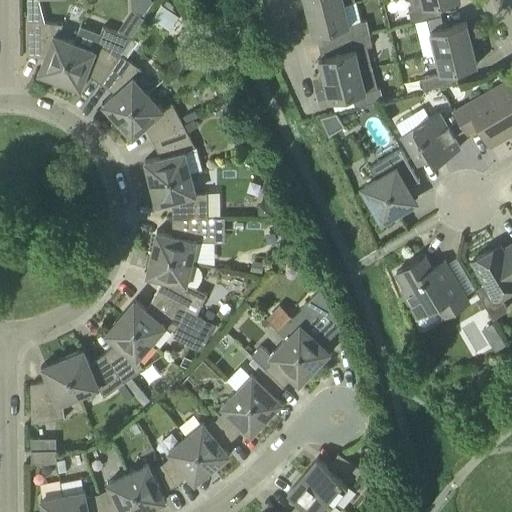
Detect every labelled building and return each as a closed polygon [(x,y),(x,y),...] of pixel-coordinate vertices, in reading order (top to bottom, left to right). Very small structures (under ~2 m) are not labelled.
[(131,0),(132,9),(142,16),(153,1),(152,0),(131,0)] [(304,0),(308,12),(344,3),(354,1),(354,0),(304,0)] [(409,0),(412,9),(408,10),(411,22),(427,18),(427,19),(441,15),(438,3),(452,0),(409,0)] [(160,3),(153,18),(172,27),(180,12),(160,3)] [(352,37),(369,33),(365,19),(349,23),(344,3),(308,12),(313,34),(335,28),(338,40),(352,37)] [(435,52),(472,43),(466,22),(444,27),(441,15),(427,19),(435,52)] [(62,24),(56,23),(27,19),(27,54),(40,56),(40,53),(46,53),(39,71),(38,70),(38,71),(60,80),(74,42),(58,36),(62,24)] [(74,42),(60,80),(82,88),(82,87),(81,87),(87,69),(92,73),(91,75),(101,82),(120,54),(131,38),(103,26),(94,49),(74,42)] [(369,33),(352,37),(338,40),(341,52),(319,58),(324,79),(361,70),(355,49),(372,45),(369,33)] [(131,38),(120,54),(125,57),(136,41),(131,38)] [(457,82),(454,70),(477,65),(472,43),(435,52),(440,73),(421,78),(424,90),(457,82)] [(118,120),(148,93),(134,77),(140,67),(125,57),(120,54),(101,82),(111,89),(113,87),(118,90),(104,102),(103,101),(102,102),(118,120)] [(146,65),(137,73),(150,89),(159,81),(146,65)] [(361,70),(324,79),(329,101),(352,95),(355,107),(383,100),(380,88),(366,91),(361,70)] [(482,95),(453,111),(466,133),(477,126),(489,146),(503,138),(502,136),(511,130),(511,83),(485,100),(482,95)] [(147,130),(153,141),(184,125),(172,103),(162,109),(148,93),(118,120),(133,137),(134,137),(133,136),(147,123),(150,129),(147,130)] [(198,117),(195,110),(182,116),(186,123),(198,117)] [(439,111),(413,127),(400,135),(418,164),(431,157),(434,162),(460,147),(439,111)] [(345,126),(336,112),(320,116),(329,135),(345,126)] [(456,120),(453,114),(446,118),(450,124),(456,120)] [(193,120),(184,125),(187,132),(197,127),(193,120)] [(145,159),(151,182),(190,172),(185,151),(195,146),(187,132),(184,125),(153,141),(159,152),(161,151),(164,156),(147,160),(146,159),(145,159)] [(397,169),(409,162),(401,148),(369,167),(376,180),(364,186),(383,218),(414,199),(407,188),(408,187),(408,186),(407,187),(397,169)] [(196,193),(190,172),(151,182),(157,205),(158,205),(158,203),(175,199),(175,205),(172,205),(172,217),(207,217),(207,193),(196,193)] [(269,213),(269,203),(258,203),(258,213),(269,213)] [(215,217),(207,217),(172,217),(173,229),(176,229),(176,235),(158,231),(158,230),(157,230),(152,253),(191,262),(196,241),(216,241),(215,217)] [(473,260),(485,281),(475,287),(492,317),(505,309),(506,306),(499,295),(511,287),(511,243),(503,249),(499,244),(473,260)] [(187,283),(191,262),(152,253),(146,276),(148,276),(148,275),(166,279),(163,284),(160,283),(155,294),(196,314),(207,293),(187,283)] [(417,316),(436,305),(443,316),(469,301),(445,259),(433,266),(428,259),(419,258),(396,272),(405,287),(401,289),(417,316)] [(265,263),(254,260),(252,271),(263,273),(265,263)] [(275,329),(285,339),(314,367),(331,350),(330,349),(329,350),(323,345),(340,327),(320,287),(292,316),(279,304),(266,318),(276,328),(275,329)] [(135,298),(120,316),(151,342),(165,326),(174,330),(171,335),(200,350),(214,324),(196,315),(196,314),(155,294),(149,305),(152,306),(149,311),(135,299),(136,299),(135,298)] [(203,318),(211,322),(215,314),(207,310),(203,318)] [(104,354),(124,382),(144,368),(138,358),(151,342),(120,316),(105,334),(106,334),(107,333),(121,345),(116,349),(114,346),(104,354)] [(314,367),(285,339),(275,329),(274,330),(284,340),(270,355),(260,345),(251,354),(265,368),(284,386),(292,377),(298,382),(297,383),(298,384),(314,367)] [(506,345),(499,334),(488,340),(495,351),(506,345)] [(85,348),(63,357),(80,394),(98,387),(105,396),(124,382),(104,354),(94,361),(96,364),(91,367),(84,350),(85,349),(85,348)] [(62,401),(80,394),(63,357),(41,366),(41,367),(43,367),(50,384),(44,385),(43,381),(31,383),(32,422),(65,417),(62,401)] [(252,373),(237,389),(266,417),(283,400),(282,399),(281,400),(275,395),(284,386),(265,368),(257,377),(252,373)] [(123,382),(118,387),(128,399),(133,395),(123,382)] [(226,409),(217,418),(236,436),(244,427),(250,433),(249,433),(250,434),(266,417),(237,389),(221,405),(226,409)] [(136,396),(144,406),(151,400),(143,391),(136,396)] [(203,422),(186,436),(212,467),(230,452),(229,451),(228,452),(223,446),(236,436),(217,418),(207,426),(203,422)] [(173,455),(163,463),(176,485),(189,475),(194,481),(193,482),(193,483),(212,467),(186,436),(169,450),(173,455)] [(56,438),(31,438),(31,450),(56,450),(56,438)] [(57,463),(56,450),(31,450),(31,463),(57,463)] [(303,475),(334,501),(361,468),(338,452),(328,467),(318,458),(319,457),(318,457),(303,475)] [(57,460),(59,472),(67,471),(65,459),(57,460)] [(148,463),(128,472),(145,509),(167,499),(166,498),(165,499),(162,491),(176,485),(163,463),(151,469),(148,463)] [(110,488),(99,493),(105,511),(117,511),(122,510),(122,511),(139,511),(145,509),(128,472),(108,482),(110,488)] [(324,511),(334,501),(303,475),(288,493),(288,494),(289,493),(299,501),(288,511),(324,511)] [(105,511),(99,493),(86,496),(85,489),(63,494),(66,511),(105,511)] [(66,511),(63,494),(41,498),(43,511),(66,511)]
